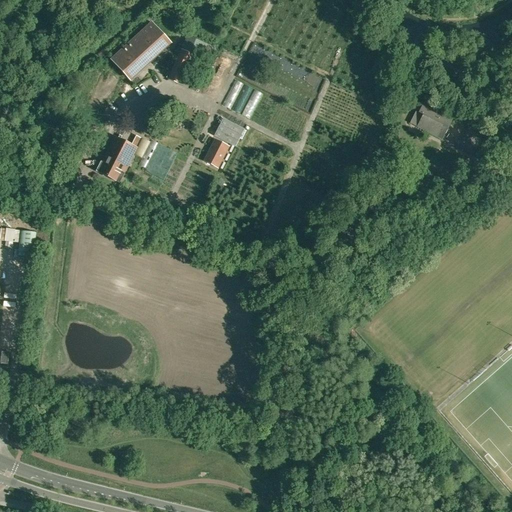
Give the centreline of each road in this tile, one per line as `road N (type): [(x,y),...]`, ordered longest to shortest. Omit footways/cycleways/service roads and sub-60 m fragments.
road 1 (track): [(66,191),(200,244),(313,256),(360,249),(413,224),(511,156)]
road 2 (secondary): [(185,511),(56,482),(0,459)]
